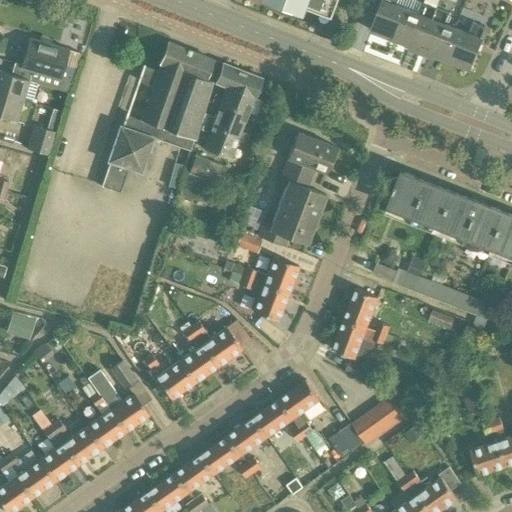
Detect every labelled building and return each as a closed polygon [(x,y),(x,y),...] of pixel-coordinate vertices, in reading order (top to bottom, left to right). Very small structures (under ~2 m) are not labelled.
[(292,0),(331,15),(337,0),(292,0)] [(382,0),(371,29),(395,38),(406,9),(395,5),(397,0),(383,0),(382,0)] [(419,14),(406,9),(395,38),(410,44),(409,47),(419,51),(436,8),(423,3),(419,14)] [(436,8),(419,51),(429,55),(430,53),(448,60),(459,29),(444,23),(448,13),(436,8)] [(469,33),(459,29),(448,60),(469,68),(484,28),(473,23),(469,33)] [(28,37),(20,64),(19,67),(40,73),(37,83),(53,88),(67,92),(74,70),(63,66),(68,49),(28,37)] [(121,127),(119,126),(107,161),(109,161),(101,185),(118,191),(127,167),(141,172),(152,138),(189,151),(211,81),(203,78),(210,57),(165,42),(158,62),(157,64),(159,64),(155,74),(145,71),(141,81),(136,78),(135,79),(152,89),(141,121),(126,116),(127,113),(125,113),(121,127)] [(0,71),(0,92),(31,102),(37,83),(40,73),(19,67),(20,64),(14,62),(10,74),(0,71)] [(221,102),(245,112),(259,77),(220,62),(213,82),(227,87),(223,96),(214,93),(211,101),(220,104),(221,102)] [(31,102),(0,92),(0,115),(26,124),(32,103),(31,103),(31,102)] [(221,102),(220,104),(215,117),(205,113),(203,121),(237,134),(245,112),(221,102)] [(36,121),(57,127),(62,109),(41,104),(36,121)] [(235,138),(237,134),(203,121),(200,129),(209,132),(203,148),(228,157),(235,138)] [(32,125),(25,148),(48,155),(54,131),(32,125)] [(287,157),(283,167),(309,177),(313,168),(324,172),(334,146),(296,131),(286,157),(287,157)] [(484,153),(477,150),(472,162),(480,165),(484,153)] [(188,172),(218,184),(224,168),(195,155),(188,172)] [(172,175),(181,177),(183,171),(184,166),(175,164),(172,175)] [(309,177),(283,167),(278,181),(286,184),(278,204),(315,218),(324,194),(305,187),(309,177)] [(439,224),(452,192),(399,171),(387,203),(439,224)] [(206,204),(214,184),(186,173),(178,193),(206,204)] [(0,179),(0,189),(5,191),(8,182),(0,179)] [(504,212),(452,192),(439,224),(491,244),(504,212)] [(278,204),(270,224),(263,221),(257,235),(262,237),(284,245),(287,236),(305,243),(315,218),(278,204)] [(264,212),(246,205),(239,223),(242,224),(257,230),(264,212)] [(511,215),(504,212),(491,244),(511,252),(511,215)] [(239,232),(235,245),(256,253),(261,240),(239,232)] [(396,258),(394,250),(387,247),(380,252),(382,260),(389,263),(396,258)] [(262,283),(287,293),(298,265),(272,256),(271,259),(262,283)] [(392,281),(397,270),(376,262),(372,272),(392,281)] [(241,275),(254,280),(257,271),(245,266),(241,275)] [(398,267),(397,270),(392,281),(392,282),(413,290),(419,275),(398,267)] [(254,280),(241,275),(237,284),(250,289),(250,290),(252,294),(256,298),(251,310),(262,314),(276,320),(287,293),(262,283),(254,280)] [(471,295),(419,275),(413,290),(465,311),(471,295)] [(355,287),(343,318),(366,326),(371,314),(378,296),(355,287)] [(465,311),(476,315),(487,319),(492,304),(471,295),(465,311)] [(449,327),(453,316),(433,308),(428,319),(449,327)] [(11,312),(5,332),(27,339),(33,319),(11,312)] [(487,319),(476,315),(472,323),(484,328),(487,319)] [(343,318),(331,349),(354,357),(366,326),(343,318)] [(197,320),(189,325),(196,336),(204,331),(197,320)] [(380,322),(376,330),(385,334),(389,325),(380,322)] [(196,336),(189,325),(181,331),(189,342),(196,336)] [(209,338),(204,331),(196,336),(201,344),(217,365),(240,349),(225,327),(209,338)] [(373,339),(376,340),(382,343),(382,344),(396,350),(400,340),(385,334),(376,330),(373,339)] [(51,350),(46,344),(34,352),(38,359),(51,350)] [(217,365),(201,344),(178,360),(193,382),(217,365)] [(142,361),(149,371),(157,366),(150,356),(142,361)] [(108,368),(123,389),(128,386),(136,380),(122,359),(108,368)] [(193,382),(178,360),(154,377),(156,379),(169,398),(193,382)] [(371,370),(350,360),(345,371),(366,381),(371,370)] [(132,393),(120,401),(99,370),(87,379),(108,409),(124,431),(147,414),(132,393)] [(308,419),(302,411),(319,399),(306,380),(279,398),(292,417),(305,436),(316,451),(323,446),(306,421),(308,419)] [(485,409),(479,390),(464,395),(470,414),(485,409)] [(87,400),(95,411),(102,405),(95,395),(87,400)] [(406,416),(391,395),(381,402),(396,423),(406,416)] [(279,398),(253,417),(266,436),(281,426),(282,425),(292,417),(279,398)] [(396,423),(381,402),(371,409),(386,430),(396,423)] [(108,409),(85,426),(100,448),(124,431),(108,409)] [(386,430),(371,409),(361,416),(376,437),(386,430)] [(376,437),(361,416),(351,423),(364,441),(366,444),(376,437)] [(499,416),(490,419),(494,432),(497,440),(505,465),(511,462),(511,435),(507,437),(499,416)] [(253,417),(227,435),(240,454),(266,436),(253,417)] [(65,430),(57,419),(50,424),(58,435),(65,430)] [(494,432),(490,419),(481,422),(486,434),(494,432)] [(41,431),(48,442),(57,436),(49,425),(41,431)] [(85,426),(62,442),(77,464),(100,448),(85,426)] [(328,441),(340,458),(361,443),(349,426),(328,441)] [(291,432),(297,441),(305,436),(299,427),(291,432)] [(227,435),(200,454),(214,473),(240,454),(227,435)] [(505,465),(497,440),(470,450),(478,474),(505,465)] [(62,442),(38,459),(54,480),(77,464),(62,442)] [(11,452),(3,457),(30,497),(54,480),(38,459),(23,469),(11,452)] [(200,454),(174,472),(188,491),(214,473),(200,454)] [(397,480),(405,475),(391,456),(384,461),(397,480)] [(0,459),(0,469),(8,480),(0,485),(0,504),(5,511),(8,511),(30,497),(3,457),(0,459)] [(253,473),(255,475),(263,469),(255,459),(247,464),(253,473)] [(246,478),(253,473),(247,464),(240,469),(246,478)] [(439,473),(441,476),(417,493),(430,511),(435,511),(456,498),(450,489),(460,482),(448,466),(439,473)] [(412,470),(405,475),(412,486),(420,480),(412,470)] [(188,491),(174,472),(148,490),(162,510),(188,491)] [(412,486),(405,475),(397,480),(404,491),(412,486)] [(302,486),(295,476),(285,483),(292,493),(302,486)] [(148,490),(122,509),(124,511),(158,511),(162,510),(148,490)] [(430,511),(417,493),(394,509),(395,511),(430,511)] [(202,496),(195,501),(202,511),(210,507),(202,496)] [(202,511),(195,501),(186,508),(188,511),(202,511)] [(372,511),(366,502),(357,508),(360,511),(372,511)]
